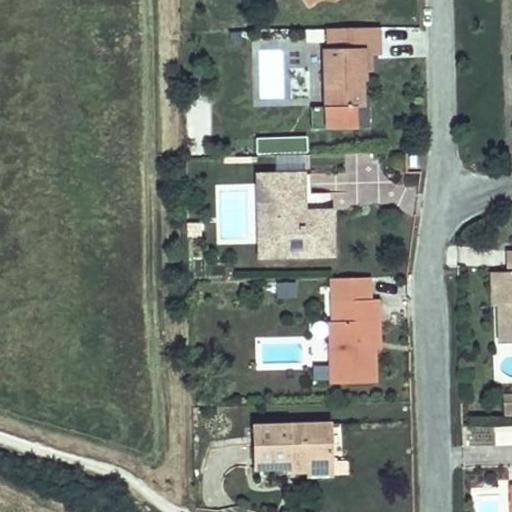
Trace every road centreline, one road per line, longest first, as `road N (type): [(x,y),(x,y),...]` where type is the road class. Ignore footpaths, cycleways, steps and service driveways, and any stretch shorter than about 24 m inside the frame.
road 1 (residential): [(438,511),(431,261),(446,209)]
road 2 (residential): [(446,209),(439,0)]
road 3 (track): [(0,428),(74,452),(125,480),(152,511)]
